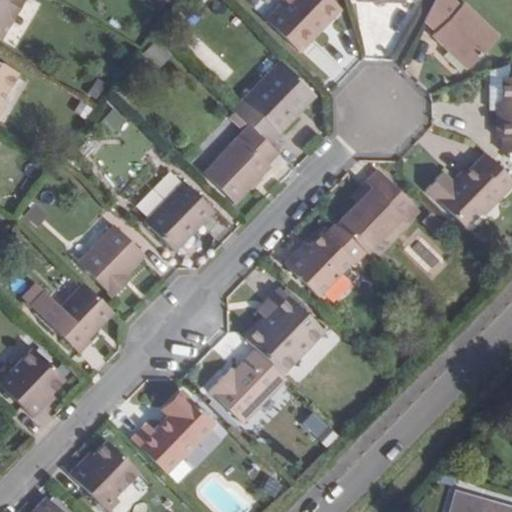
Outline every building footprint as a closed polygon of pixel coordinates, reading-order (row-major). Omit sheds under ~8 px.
[(0,0),(0,37),(1,38),(23,0),(0,0)] [(323,28),(320,25),(338,7),(331,0),(288,0),(267,22),(299,52),(323,28)] [(467,4),(463,9),(453,0),(438,0),(426,23),(438,34),(435,38),(469,70),(501,38),(467,4)] [(323,28),(341,9),(338,7),(320,25),(323,28)] [(158,41),(147,51),(161,65),(171,56),(158,41)] [(17,73),(0,62),(0,113),(6,104),(1,101),(17,73)] [(234,111),(251,127),(269,145),(317,96),(282,62),(234,111)] [(511,81),(502,81),(502,115),(498,115),(497,141),(503,142),(503,156),(511,156),(511,81)] [(118,109),(98,121),(109,138),(129,125),(118,109)] [(278,155),(269,145),(251,127),(205,174),(236,203),(272,168),(269,164),(278,155)] [(496,202),(511,185),(511,177),(487,153),(458,184),(445,172),(428,189),(467,226),(484,210),(481,207),(491,197),(496,202)] [(410,199),(381,171),(369,184),(374,189),(360,203),(339,226),(367,253),(403,216),(397,213),(410,199)] [(184,183),(145,223),(170,248),(187,230),(192,236),(214,212),(184,183)] [(369,184),(355,199),(360,203),(374,189),(369,184)] [(491,197),(481,207),(484,210),(486,212),(496,202),(491,197)] [(37,203),(24,213),(35,226),(47,216),(37,203)] [(126,278),(148,254),(119,225),(83,263),(117,297),(130,284),(126,278)] [(302,257),(299,253),(287,266),(318,296),(353,259),(363,249),(339,226),(329,236),(326,232),(302,257)] [(192,236),(187,230),(170,248),(174,253),(192,236)] [(91,340),(117,313),(88,284),(63,310),(39,287),(26,301),(83,354),(95,342),(91,340)] [(275,311),(267,319),(247,339),(258,350),(283,373),(324,331),(282,289),(268,303),(275,311)] [(267,319),(275,311),(268,303),(260,311),(267,319)] [(67,379),(34,348),(1,382),(36,417),(47,406),(43,403),(67,379)] [(288,378),(283,373),(258,350),(229,379),(226,375),(211,391),(243,422),(288,378)] [(156,430),(148,424),(133,439),(167,473),(216,422),(186,393),(167,413),(170,416),(156,430)] [(85,466),(81,462),(70,474),(105,508),(141,473),(109,441),(85,466)] [(511,511),(511,509),(455,493),(449,511),(511,511)] [(36,508),(39,511),(63,511),(47,496),(36,508)]
